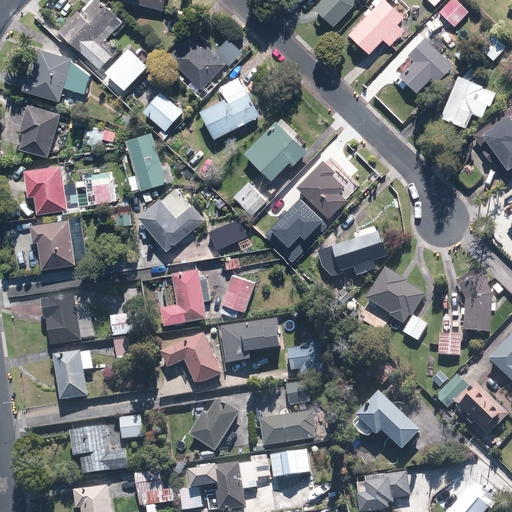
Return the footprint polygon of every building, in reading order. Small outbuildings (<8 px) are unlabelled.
[(81,53),(99,70),(110,57),(111,58),(117,52),(104,40),(123,20),(101,0),(95,0),(95,1),(93,0),(78,0),(85,6),(83,9),(85,11),(82,14),(79,11),(59,31),(81,52),(81,53)] [(123,0),(126,2),(162,11),(164,0),(123,0)] [(326,0),(319,7),(337,26),(357,7),(358,0),(326,0)] [(354,34),(374,53),(387,40),(393,46),(408,30),(402,25),(409,17),(392,0),(379,0),(377,2),(381,6),(376,11),(373,8),(369,13),(371,16),(354,34)] [(454,0),(443,12),(457,26),(472,11),(461,0),(454,0)] [(484,48),(496,60),(509,47),(497,35),(484,48)] [(187,86),(202,100),(222,79),(217,75),(228,64),(230,66),(243,52),(229,39),(216,52),(209,45),(205,50),(192,37),(171,59),(193,80),(187,86)] [(404,76),(421,93),(436,78),(441,83),(458,66),(429,37),(412,54),(419,61),(404,76)] [(28,91),(63,102),(68,87),(89,94),(94,75),(76,61),(77,59),(46,49),(38,76),(33,74),(28,91)] [(128,49),(104,73),(124,92),(147,67),(128,49)] [(454,123),(466,128),(472,113),(482,118),(488,104),(491,106),(496,93),(482,88),(483,86),(470,80),(476,73),(470,68),(462,77),(459,75),(441,117),(451,121),(452,120),(455,121),(454,123)] [(144,111),(166,131),(183,113),(161,93),(144,111)] [(227,99),(199,113),(213,140),(260,117),(248,94),(229,103),(227,99)] [(25,149),(52,157),(65,114),(34,104),(25,132),(29,134),(25,149)] [(511,107),(472,137),(491,162),(493,160),(503,174),(511,167),(511,107)] [(275,122),(244,155),(272,180),(289,162),(293,166),(307,152),(275,122)] [(120,128),(106,125),(102,141),(116,144),(120,128)] [(125,141),(140,191),(173,182),(167,164),(160,166),(151,134),(125,141)] [(335,173),(322,161),(297,187),(329,219),(346,201),(338,194),(344,188),(332,176),(335,173)] [(40,196),(42,214),(71,210),(65,165),(30,170),(34,197),(40,196)] [(96,185),(97,204),(114,202),(112,183),(96,185)] [(245,206),(255,216),(270,201),(252,185),(239,198),(246,205),(245,206)] [(139,217),(168,251),(204,219),(192,205),(191,206),(176,189),(162,201),(161,199),(139,217)] [(149,193),(152,199),(161,196),(158,189),(149,193)] [(299,200),(265,235),(292,262),(327,227),(299,200)] [(133,226),(132,204),(115,205),(116,226),(133,226)] [(43,242),(47,269),(80,264),(79,260),(91,258),(84,216),(72,218),(72,220),(36,225),(39,242),(43,242)] [(210,232),(218,251),(250,236),(246,227),(237,231),(233,221),(210,232)] [(326,268),(335,277),(345,274),(345,273),(391,257),(383,233),(380,233),(378,227),(363,233),(365,239),(337,249),(336,247),(321,253),(326,268)] [(229,260),(230,269),(242,267),(241,258),(229,260)] [(386,267),(367,298),(404,321),(409,314),(412,316),(413,315),(426,294),(405,281),(406,279),(386,267)] [(161,307),(164,325),(205,318),(196,268),(171,273),(176,304),(161,307)] [(368,270),(351,271),(352,281),(369,280),(368,270)] [(226,304),(248,312),(258,283),(236,275),(226,304)] [(468,331),(494,333),(496,295),(487,275),(464,285),(470,300),(468,331)] [(47,319),(51,345),(80,340),(80,338),(93,336),(88,302),(76,304),(74,294),(42,299),(45,320),(47,319)] [(111,316),(113,336),(145,332),(142,311),(111,316)] [(428,324),(413,315),(412,316),(402,330),(418,340),(428,324)] [(226,332),(230,364),(255,360),(254,353),(286,348),(284,329),(281,330),(280,319),(240,325),(241,330),(226,332)] [(442,355),(462,356),(464,335),(444,333),(442,355)] [(189,361),(199,383),(208,382),(226,374),(208,334),(166,353),(173,368),(189,361)] [(511,334),(490,358),(511,378),(511,334)] [(116,339),(118,359),(136,357),(134,337),(116,339)] [(299,370),(300,375),(324,372),(319,339),(305,341),(306,347),(288,349),(291,371),(299,370)] [(60,356),(66,401),(91,397),(90,390),(91,390),(86,353),(60,356)] [(370,371),(385,385),(397,373),(381,358),(370,371)] [(439,398),(451,409),(472,387),(460,375),(439,398)] [(287,384),(290,404),(310,400),(306,381),(287,384)] [(479,422),(492,435),(511,415),(511,414),(480,382),(459,403),(474,417),(472,420),(477,424),(479,422)] [(382,429),(401,448),(420,429),(380,390),(357,414),(377,434),(382,429)] [(189,434),(215,450),(240,410),(218,396),(208,412),(204,410),(189,434)] [(260,419),(264,445),(315,438),(313,428),(316,428),(313,411),(260,419)] [(123,418),(125,440),(146,438),(144,416),(123,418)] [(86,456),(88,474),(132,469),(130,450),(114,452),(111,427),(76,432),(79,457),(86,456)] [(307,449),(270,454),(273,476),(310,471),(307,449)] [(218,508),(218,509),(245,506),(242,488),(256,486),(255,481),(269,479),(267,460),(265,460),(264,454),(249,456),(249,461),(238,462),(238,461),(215,464),(216,466),(191,469),(193,487),(220,483),(220,487),(218,487),(219,489),(216,489),(216,495),(209,496),(211,509),(218,508)] [(183,460),(172,471),(179,477),(189,467),(183,460)] [(138,473),(143,506),(176,501),(175,489),(166,490),(164,470),(138,473)] [(409,495),(406,471),(364,477),(367,492),(357,493),(360,511),(388,507),(387,502),(393,501),(392,497),(409,495)] [(86,509),(86,511),(115,511),(111,486),(79,491),(82,509),(86,509)] [(483,511),(488,506),(467,488),(446,511),(483,511)] [(316,493),(318,501),(325,500),(324,492),(316,493)] [(204,496),(182,501),(184,511),(206,507),(204,496)]
